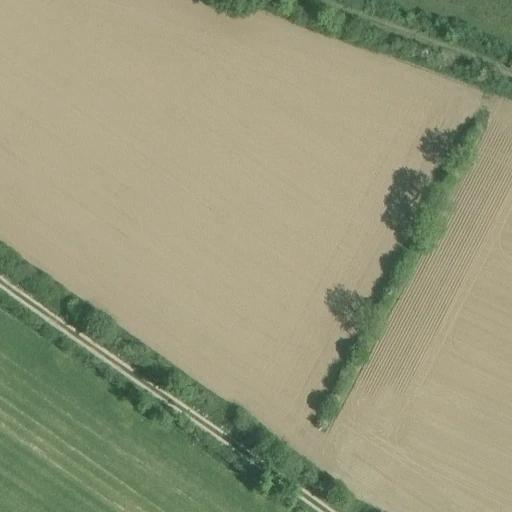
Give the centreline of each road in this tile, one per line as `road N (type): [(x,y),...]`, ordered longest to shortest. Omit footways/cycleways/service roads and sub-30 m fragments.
road 1 (track): [(0,282),(324,511)]
road 2 (track): [(511,77),(305,0)]
